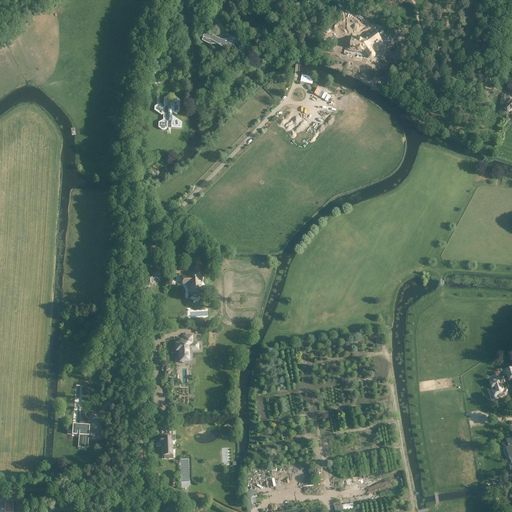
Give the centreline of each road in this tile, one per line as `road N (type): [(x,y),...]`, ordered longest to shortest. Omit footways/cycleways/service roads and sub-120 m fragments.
road 1 (unclassified): [(142,511),(125,160),(162,0)]
road 2 (track): [(302,26),(287,99),(180,208),(129,242)]
road 3 (track): [(237,511),(194,492),(0,492)]
road 4 (track): [(300,335),(328,501)]
